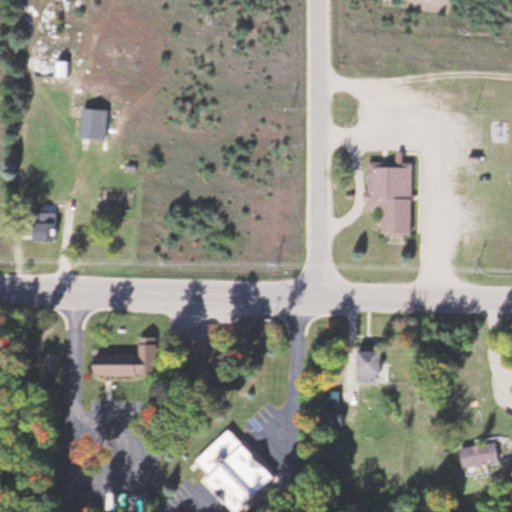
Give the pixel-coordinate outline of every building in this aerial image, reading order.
[(109,140),(111,110),(84,108),(83,139),(109,140)] [(368,160),(412,160),(412,229),(381,229),(381,200),(368,200),(368,160)] [(94,349),(141,350),(142,332),(164,333),(163,364),(156,364),(155,374),(93,372),(94,349)] [(186,333),(186,374),(232,375),(233,334),(186,333)] [(358,343),(358,380),(378,380),(378,369),(382,369),(382,343),(358,343)] [(328,390),(328,404),(323,405),(323,427),(346,427),(345,405),(341,405),(341,389),(328,390)] [(201,460),(215,474),(207,481),(238,511),(244,511),(282,475),(235,427),(201,460)] [(503,460),(498,440),(461,449),(465,468),(503,460)]
